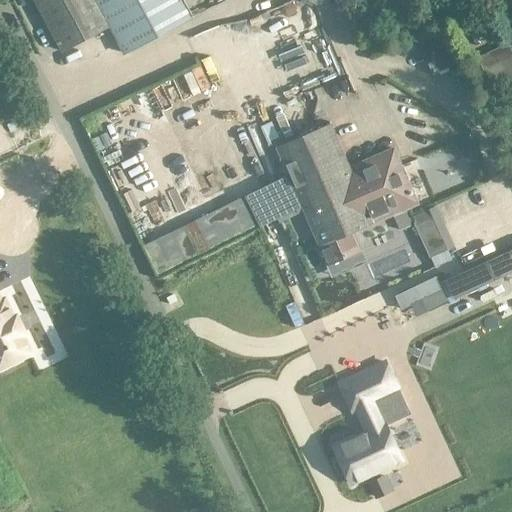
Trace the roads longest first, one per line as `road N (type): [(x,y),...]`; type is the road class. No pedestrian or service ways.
road 1 (unclassified): [(247,511),(1,0)]
road 2 (unknown): [(52,105),(259,0)]
